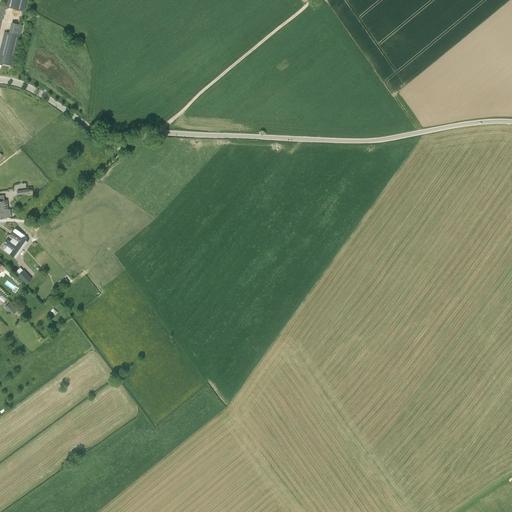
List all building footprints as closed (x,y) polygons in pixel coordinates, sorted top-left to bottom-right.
[(26,0),(7,0),(6,7),(23,11),(26,0)] [(12,23),(10,33),(20,35),(22,25),(12,23)] [(0,50),(0,62),(13,66),(20,35),(10,33),(5,31),(0,50)] [(13,231),(10,235),(10,236),(19,242),(17,244),(22,247),(27,240),(22,237),(22,238),(13,231)] [(6,249),(11,253),(10,254),(16,258),(18,255),(17,254),(22,247),(17,244),(16,246),(7,239),(4,244),(8,246),(6,249)] [(26,270),(32,276),(35,273),(29,267),(26,270)] [(23,270),(18,275),(17,276),(26,285),(32,279),(23,270)] [(65,278),(53,289),(56,292),(68,282),(65,278)] [(9,304),(6,307),(13,315),(16,311),(9,304)]
